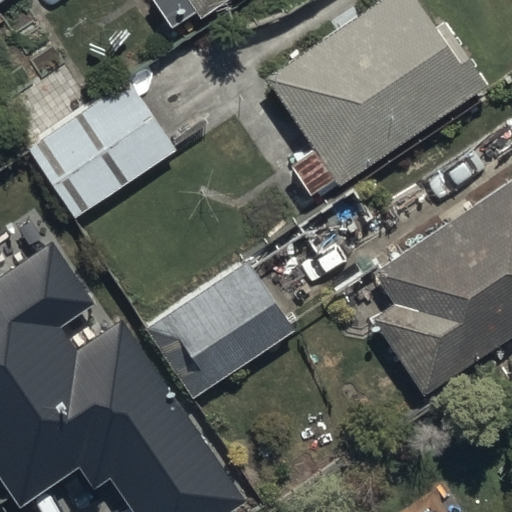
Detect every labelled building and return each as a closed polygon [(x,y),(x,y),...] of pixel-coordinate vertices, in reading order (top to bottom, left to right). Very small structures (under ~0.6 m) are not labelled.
[(195,1),(199,7),(208,0),(157,0),(170,17),(195,1)] [(364,0),(263,68),(313,141),(290,157),(316,194),(346,174),(342,169),(486,72),(444,10),(435,17),(423,0),(364,0)] [(25,140),(72,211),(176,142),(128,71),(25,140)] [(368,310),(420,387),(511,324),(511,165),(373,261),(394,292),(368,310)] [(141,318),(191,391),(292,322),(243,249),(141,318)]
